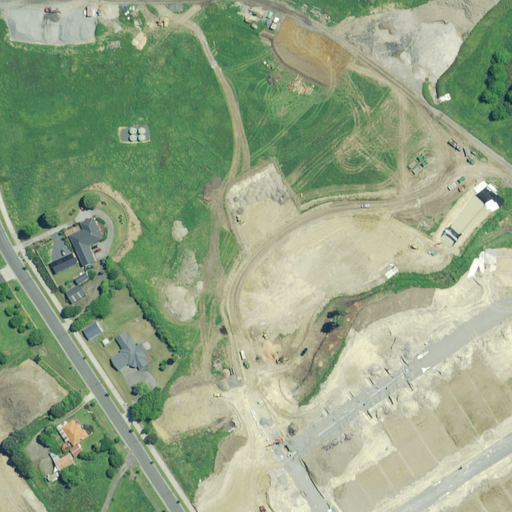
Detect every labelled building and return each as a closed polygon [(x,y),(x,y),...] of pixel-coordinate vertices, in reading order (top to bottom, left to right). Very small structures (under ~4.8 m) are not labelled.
[(104,239),(95,217),(65,230),(72,245),(75,244),(84,266),(96,260),(90,246),(104,239)] [(72,255),(50,264),(54,273),(76,264),(72,255)] [(76,279),(80,285),(91,279),(88,272),(76,279)] [(86,295),(80,285),(67,292),(73,303),(86,295)] [(96,323),(83,331),(88,339),(101,331),(96,323)] [(136,347),(127,331),(116,338),(124,350),(111,358),(118,370),(128,363),(131,366),(138,367),(140,369),(148,364),(145,358),(147,357),(144,352),(146,350),(142,343),(136,347)] [(83,430),(75,419),(68,424),(66,421),(57,427),(67,442),(70,439),(74,446),(92,434),(88,427),(83,430)] [(83,451),(80,445),(71,450),(75,456),(83,451)] [(76,466),(69,454),(60,459),(56,451),(51,453),(61,473),(76,466)] [(51,490),(46,480),(42,482),(47,492),(51,490)]
